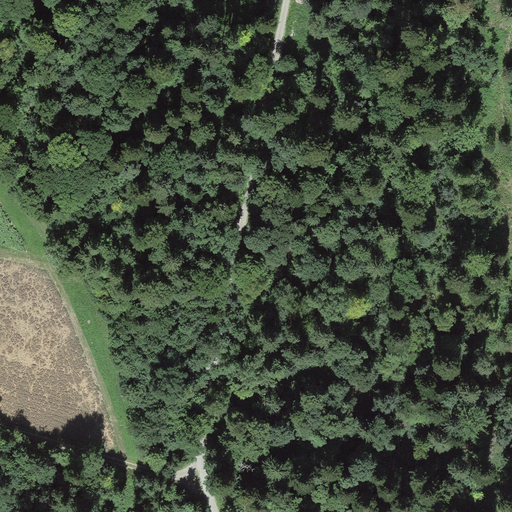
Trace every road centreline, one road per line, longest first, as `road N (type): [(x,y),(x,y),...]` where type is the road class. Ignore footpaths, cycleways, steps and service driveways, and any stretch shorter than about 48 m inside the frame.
road 1 (track): [(288,0),(205,397),(201,446),(223,511)]
road 2 (track): [(266,511),(215,486),(0,422)]
